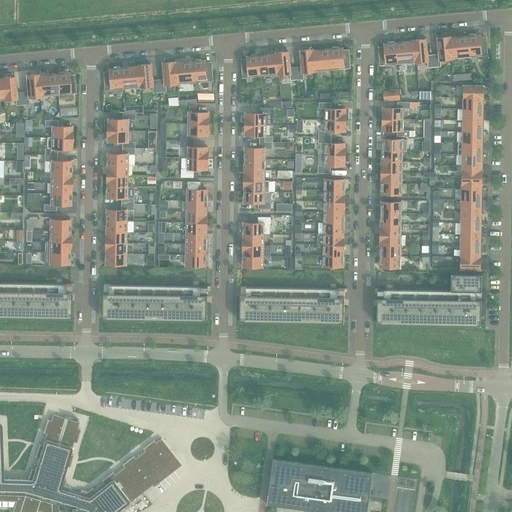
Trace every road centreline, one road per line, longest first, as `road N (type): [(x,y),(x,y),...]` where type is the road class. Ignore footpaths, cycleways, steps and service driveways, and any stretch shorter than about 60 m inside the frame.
road 1 (residential): [(509,13),(503,388)]
road 2 (residential): [(366,27),(358,375)]
road 3 (residential): [(230,38),(223,358)]
road 4 (residential): [(90,52),(85,352)]
road 5 (residential): [(503,388),(358,375)]
road 6 (residential): [(366,27),(509,13)]
road 7 (residential): [(90,52),(230,38)]
road 8 (residential): [(223,358),(85,352)]
road 9 (residential): [(230,38),(366,27)]
road 10 (residential): [(358,375),(223,358)]
road 11 (residential): [(487,511),(503,388)]
